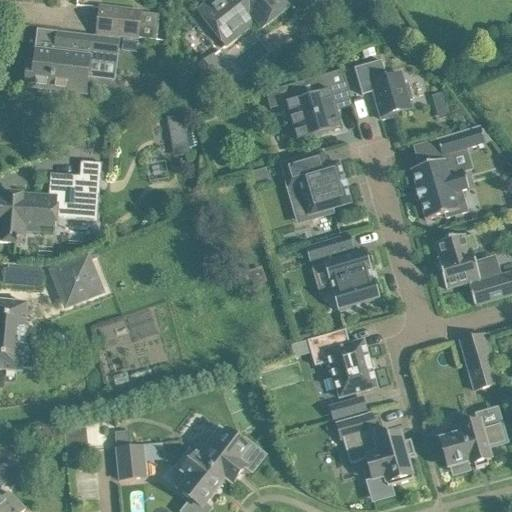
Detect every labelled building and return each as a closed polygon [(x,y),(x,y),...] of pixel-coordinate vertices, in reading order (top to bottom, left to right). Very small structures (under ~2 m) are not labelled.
[(212,0),(197,12),(210,27),(225,47),(256,23),(262,30),(288,9),(283,2),(284,0),(212,0)] [(142,11),(99,5),(95,35),(137,41),(138,36),(155,38),(157,18),(141,16),(142,11)] [(34,65),(28,64),(25,87),(84,94),(88,59),(115,62),(117,41),(56,34),(55,48),(56,48),(55,54),(36,52),(34,65)] [(121,41),(120,52),(135,54),(136,43),(121,41)] [(212,93),(231,78),(213,56),(195,71),(212,93)] [(400,75),(386,79),(381,61),(354,69),(362,96),(373,93),(382,121),(396,117),(395,113),(410,109),(408,101),(412,100),(407,86),(404,87),(400,75)] [(335,104),(350,100),(342,71),(265,93),(270,110),(285,106),(296,143),(334,131),(341,130),(342,129),(341,124),(339,118),(337,112),(335,104)] [(443,93),(433,95),(435,107),(446,105),(443,93)] [(184,115),(169,119),(177,157),(193,153),(184,115)] [(49,145),(50,120),(23,119),(22,144),(49,145)] [(468,191),(469,191),(463,171),(462,171),(462,172),(455,174),(450,155),(485,145),(480,128),(437,141),(441,156),(421,162),(422,167),(410,171),(411,172),(416,190),(415,191),(419,201),(420,201),(425,220),(424,220),(425,221),(445,215),(446,219),(467,213),(461,192),(467,190),(468,191)] [(322,152),(280,164),(291,199),(306,195),(313,220),(333,214),(334,214),(333,209),(349,205),(351,205),(350,203),(346,189),(347,189),(346,188),(345,188),(343,181),(344,180),(344,179),(343,179),(339,165),(339,164),(327,167),(312,171),(308,157),(322,153),(322,152)] [(102,165),(102,164),(80,162),(79,176),(49,174),(48,199),(0,195),(0,243),(21,245),(22,231),(54,233),(56,218),(95,221),(97,196),(100,165),(102,165)] [(265,169),(250,174),(254,188),(269,183),(265,169)] [(352,251),(354,251),(349,236),(305,249),(310,264),(324,260),(325,264),(324,264),(338,312),(379,300),(365,252),(353,255),(352,251)] [(511,295),(511,274),(479,284),(479,280),(480,280),(472,253),(478,251),(474,236),(465,238),(464,236),(436,244),(440,259),(437,260),(446,290),(469,283),(470,287),(468,287),(474,307),(511,295)] [(53,275),(66,308),(88,299),(84,289),(95,285),(86,262),(53,275)] [(42,267),(7,264),(6,285),(40,288),(42,267)] [(0,371),(18,373),(18,374),(22,374),(22,371),(21,371),(22,368),(33,369),(35,347),(24,346),(24,344),(25,334),(27,307),(28,304),(25,304),(0,302),(0,371)] [(340,399),(376,389),(371,372),(372,372),(368,359),(363,342),(349,347),(344,331),(308,342),(315,367),(329,362),(340,399)] [(497,385),(490,358),(466,365),(474,392),(497,385)] [(362,399),(339,406),(343,418),(366,412),(362,399)] [(350,465),(367,460),(372,480),(373,483),(385,479),(387,488),(392,487),(413,481),(407,458),(415,456),(410,441),(402,444),(400,436),(377,442),(374,432),(376,431),(371,415),(336,425),(340,437),(341,441),(343,440),(350,465)] [(506,443),(500,424),(482,430),(480,424),(460,430),(461,435),(440,441),(449,470),(469,464),(470,466),(474,465),(475,470),(488,466),(487,461),(491,460),(487,449),(506,443)] [(219,427),(198,454),(233,484),(244,470),(246,468),(239,462),(249,450),(240,444),(219,427)] [(87,430),(65,432),(68,459),(90,456),(87,430)] [(128,432),(116,434),(117,448),(130,447),(128,432)] [(142,447),(116,450),(120,483),(145,480),(142,447)] [(233,484),(198,454),(196,456),(189,450),(174,469),(182,474),(172,487),(190,500),(202,510),(206,504),(225,481),(231,486),(233,484)] [(7,483),(19,482),(19,466),(14,465),(0,465),(0,488),(1,489),(7,483)] [(23,511),(25,511),(7,494),(1,500),(0,498),(0,511),(23,511)]
